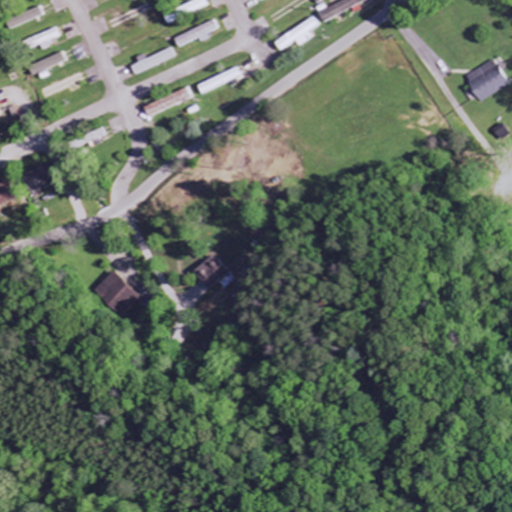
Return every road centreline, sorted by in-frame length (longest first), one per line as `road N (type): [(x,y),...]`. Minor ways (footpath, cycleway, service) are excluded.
road 1 (residential): [(0,257),(120,210),(409,0)]
road 2 (residential): [(0,158),(251,39)]
road 3 (residential): [(120,210),(137,132),(72,0)]
